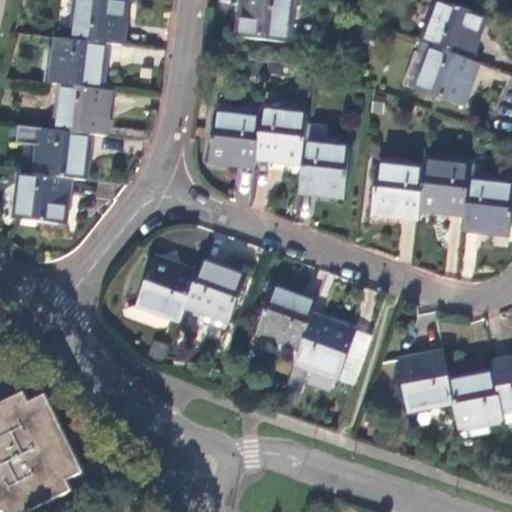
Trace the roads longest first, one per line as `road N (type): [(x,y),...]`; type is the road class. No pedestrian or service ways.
road 1 (residential): [(158,187),(440,290),(484,299),(511,283)]
road 2 (residential): [(447,511),(276,453),(236,450)]
road 3 (residential): [(187,432),(41,305)]
road 4 (residential): [(194,0),(158,187)]
road 5 (residential): [(158,187),(41,305)]
